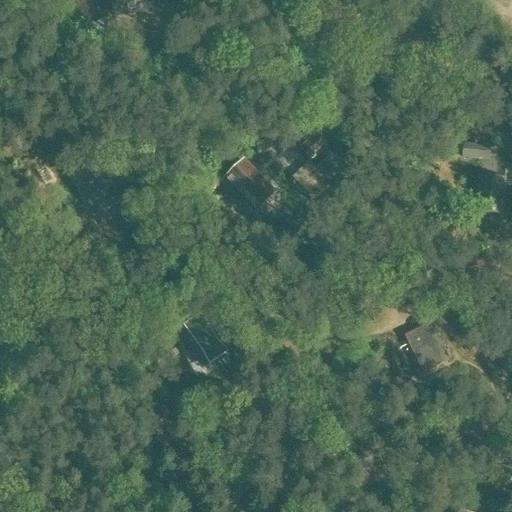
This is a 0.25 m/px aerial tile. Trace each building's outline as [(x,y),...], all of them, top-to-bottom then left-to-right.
[(71,0),(53,0),(54,16),(72,16),(71,0)] [(112,0),(113,17),(150,14),(149,0),(112,0)] [(465,148),(464,160),(490,163),(491,150),(465,148)] [(85,205),(111,189),(89,156),(64,172),(85,205)] [(272,193),(244,164),(227,181),(255,210),(272,193)] [(476,213),(502,216),(506,181),(480,178),(476,213)] [(201,371),(233,349),(210,313),(177,335),(201,371)] [(424,375),(449,362),(431,325),(405,338),(424,375)]
